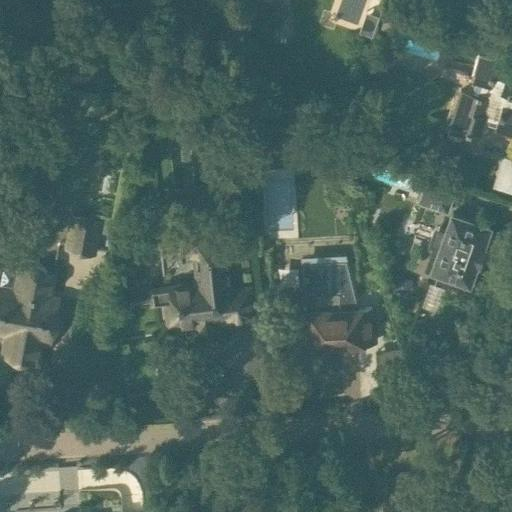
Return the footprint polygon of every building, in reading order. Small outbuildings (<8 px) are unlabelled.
[(385,3),(378,23),(394,28),(401,9),(385,3)] [(243,22),(238,37),(246,40),(251,24),(243,22)] [(461,83),(449,122),(481,132),(484,121),(496,125),(495,129),(511,134),(511,71),(496,67),(500,54),(503,45),(483,39),(480,48),(472,75),(476,76),(473,87),(461,83)] [(85,78),(89,77),(93,75),(95,71),(94,66),(92,63),(89,60),(79,58),(75,59),(72,61),(70,66),(70,70),(72,74),(75,76),(85,78)] [(264,131),(246,132),(247,155),(260,154),(260,148),(265,148),(264,131)] [(366,149),(341,141),(337,152),(343,170),(357,174),(366,149)] [(429,172),(422,195),(449,204),(457,181),(429,172)] [(511,178),(500,175),(497,185),(511,189),(511,178)] [(490,223),(452,209),(432,266),(470,279),(477,260),(479,261),(486,243),(483,242),(490,223)] [(67,247),(92,252),(98,223),(73,218),(67,247)] [(175,282),(151,285),(153,301),(166,300),(169,320),(197,317),(197,322),(253,316),(249,287),(229,289),(223,231),(193,235),(193,239),(191,240),(192,253),(195,252),(197,268),(203,267),(204,281),(176,285),(175,282)] [(298,345),(374,340),(372,306),(358,306),(346,257),(304,260),(306,309),(296,310),(298,345)] [(22,291),(0,286),(0,329),(8,331),(4,353),(38,360),(43,337),(49,339),(52,322),(46,321),(47,312),(54,313),(57,297),(50,296),(55,273),(26,268),(22,291)] [(401,361),(378,362),(379,372),(402,370),(401,361)]
